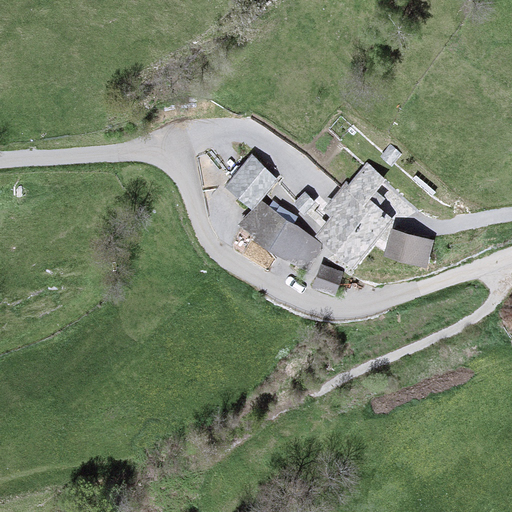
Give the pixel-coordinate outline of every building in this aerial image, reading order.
[(273,180),(246,157),(223,185),(250,208),(273,180)] [(390,183),(367,165),(323,222),(330,227),(321,238),(361,268),(397,222),(374,203),(390,183)] [(329,250),(260,206),(243,231),(312,276),(329,250)] [(439,241),(395,230),(389,255),(433,266),(439,241)] [(346,277),(323,269),(316,288),(339,296),(346,277)]
